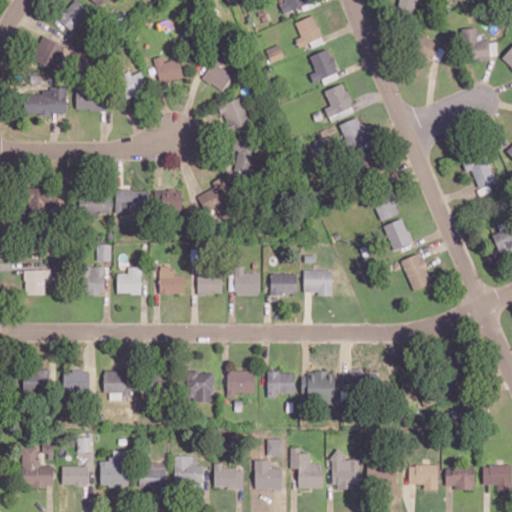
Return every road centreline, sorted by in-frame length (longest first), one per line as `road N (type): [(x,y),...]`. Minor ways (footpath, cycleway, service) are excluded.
road 1 (residential): [(0,332),(396,333),(461,318),(511,293)]
road 2 (residential): [(511,373),(350,0)]
road 3 (residential): [(0,151),(117,151),(172,138)]
